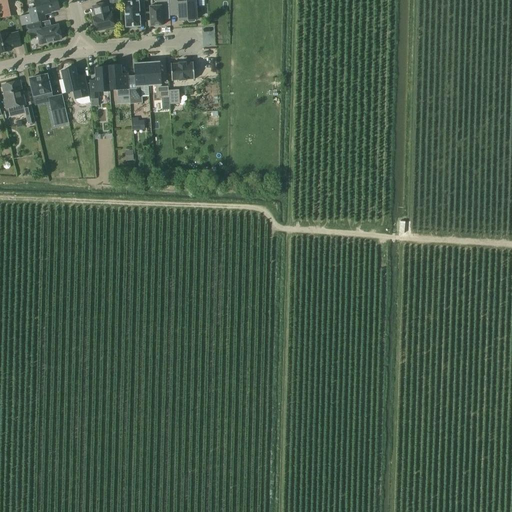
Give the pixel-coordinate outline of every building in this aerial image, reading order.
[(18,15),(15,0),(0,0),(0,3),(2,12),(0,12),(0,16),(0,19),(18,15)] [(59,10),(56,0),(34,0),(36,8),(29,10),(32,24),(46,20),(44,13),(59,10)] [(145,14),(144,0),(130,0),(131,3),(125,3),(125,11),(125,18),(126,18),(126,27),(129,27),(129,29),(137,28),(137,26),(140,26),(140,25),(139,15),(145,14)] [(169,14),(168,0),(155,0),(156,6),(149,7),(151,27),(153,26),(154,28),(156,28),(158,28),(159,27),(160,26),(163,26),(162,14),(169,14)] [(189,22),(194,22),(195,20),(197,20),(196,7),(205,6),(204,0),(186,0),(186,2),(184,2),(184,0),(169,0),(171,12),(178,12),(179,21),(187,20),(189,22)] [(110,14),(107,3),(93,6),(94,13),(95,13),(96,17),(93,18),(96,31),(98,31),(99,32),(103,31),(104,29),(114,27),(111,14),(110,14)] [(42,29),(40,23),(27,26),(30,36),(37,34),(40,45),(61,40),(58,25),(42,29)] [(0,53),(11,51),(10,48),(21,46),(18,33),(7,36),(7,33),(0,34),(0,53)] [(161,54),(150,54),(151,62),(162,61),(161,54)] [(159,63),(147,64),(148,86),(155,85),(156,99),(162,98),(169,98),(168,91),(168,87),(161,87),(159,63)] [(194,80),(193,63),(192,63),(185,64),(185,63),(178,63),(178,64),(171,65),(171,64),(172,81),(179,80),(179,81),(186,80),(193,79),(194,80)] [(136,89),(129,89),(129,96),(130,104),(142,103),(142,97),(149,97),(148,86),(147,64),(134,64),(136,89)] [(108,66),(110,91),(110,90),(117,90),(117,97),(129,96),(129,89),(128,78),(121,78),(120,65),(108,66)] [(110,91),(108,66),(108,67),(95,68),(96,81),(89,81),(91,99),(98,98),(98,92),(110,91)] [(78,103),(80,104),(82,105),(84,104),(90,103),(89,96),(85,80),(78,82),(75,68),(61,72),(66,93),(73,91),(75,99),(76,101),(77,102),(78,103)] [(51,93),(47,75),(29,79),(33,97),(51,93)] [(25,105),(19,81),(3,85),(6,100),(4,100),(6,109),(25,105)] [(180,104),(179,90),(168,91),(169,98),(169,105),(180,104)] [(61,95),(49,98),(52,111),(64,108),(61,95)] [(169,105),(169,98),(162,98),(162,111),(170,110),(169,105)] [(35,123),(32,107),(24,109),(28,124),(35,123)] [(138,121),(138,117),(131,118),(132,130),(145,129),(144,120),(138,121)]
